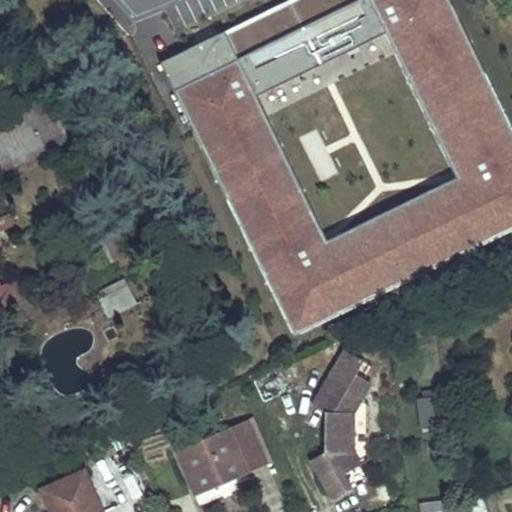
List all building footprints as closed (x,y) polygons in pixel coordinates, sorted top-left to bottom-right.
[(295,0),(161,57),(282,338),(511,240),(511,147),(448,0),(295,0)] [(37,94),(23,100),(32,121),(46,115),(37,94)] [(32,121),(0,135),(0,165),(57,140),(46,115),(32,121)] [(0,215),(0,230),(14,224),(10,212),(0,215)] [(127,227),(104,237),(113,255),(135,246),(127,227)] [(85,298),(98,325),(135,307),(122,280),(85,298)] [(158,325),(88,333),(92,372),(163,365),(158,325)] [(365,362),(346,351),(316,400),(326,406),(325,412),(320,452),(307,460),(330,499),(348,488),(341,474),(358,465),(351,452),(353,414),(371,384),(357,375),(365,362)] [(261,404),(300,387),(290,364),(251,380),(261,404)] [(441,395),(416,397),(418,430),(444,427),(441,395)] [(326,406),(316,400),(313,406),(325,412),(326,406)] [(171,452),(189,503),(272,472),(254,421),(171,452)] [(103,511),(85,469),(42,488),(52,511),(103,511)] [(482,496),(457,504),(461,511),(477,511),(486,509),(482,496)]
